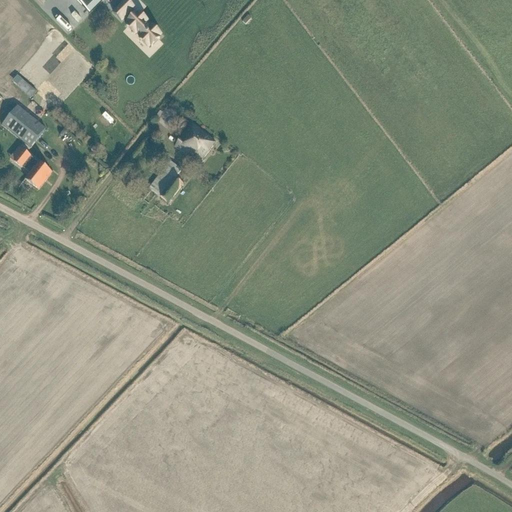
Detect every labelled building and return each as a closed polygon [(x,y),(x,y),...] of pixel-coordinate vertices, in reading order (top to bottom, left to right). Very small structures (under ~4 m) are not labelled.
[(75,0),(90,15),(104,0),(75,0)] [(127,2),(114,14),(121,22),(125,19),(129,23),(128,24),(129,25),(127,27),(135,36),(137,33),(142,38),(140,40),(148,49),(151,47),(152,48),(160,40),(159,38),(161,36),(152,28),(150,30),(146,25),(148,23),(139,15),(137,17),(136,16),(135,17),(131,13),(134,9),(127,2)] [(17,77),(13,82),(32,98),(36,94),(37,93),(18,76),(17,77)] [(18,108),(2,127),(31,149),(46,130),(18,108)] [(183,118),(178,124),(185,129),(189,123),(183,118)] [(217,143),(193,125),(176,147),(200,166),(217,143)] [(23,152),(14,163),(22,169),(24,167),(32,173),(26,181),(39,191),(52,174),(39,164),(31,158),(23,152)] [(170,162),(149,189),(169,205),(184,186),(175,179),(182,171),(170,162)] [(77,173),(73,179),(78,182),(82,176),(77,173)]
